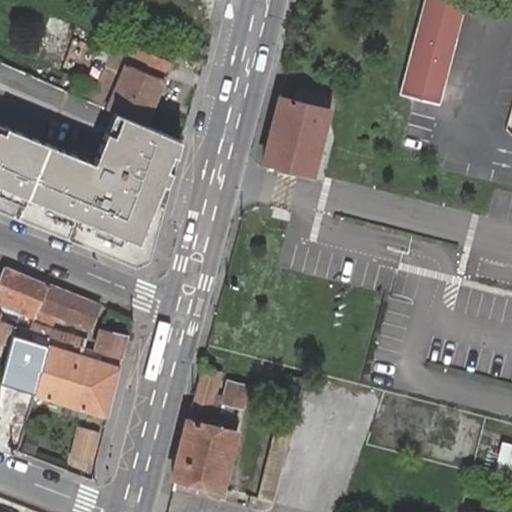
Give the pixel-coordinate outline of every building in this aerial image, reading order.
[(423,0),(399,93),(437,102),(464,0),(423,0)] [(126,57),(106,107),(123,115),(145,124),(170,62),(130,46),(126,57)] [(106,107),(0,61),(0,210),(136,266),(148,259),(180,141),(145,124),(123,115),(106,107)] [(279,97),(262,161),(311,174),(328,109),(279,97)] [(0,301),(34,315),(47,284),(5,267),(0,281),(0,301)] [(90,325),(99,305),(47,284),(34,315),(34,316),(52,324),(56,315),(88,328),(90,325)] [(31,323),(0,312),(0,321),(5,323),(15,326),(28,330),(31,323)] [(0,347),(8,349),(12,334),(15,326),(5,323),(0,341),(0,347)] [(86,339),(31,323),(28,330),(84,347),(86,339)] [(122,359),(128,337),(124,336),(126,332),(116,329),(115,334),(101,330),(96,351),(122,359)] [(0,380),(0,382),(35,394),(48,346),(12,334),(8,349),(0,380)] [(48,346),(35,394),(107,417),(119,369),(48,346)] [(201,368),(172,477),(220,490),(220,488),(238,420),(210,413),(205,412),(209,399),(213,401),(221,373),(201,368)] [(223,403),(241,407),(247,385),(228,381),(223,403)] [(273,501),(297,401),(281,397),(256,498),(273,501)] [(205,412),(210,413),(213,401),(209,399),(205,412)] [(80,428),(72,458),(90,462),(97,432),(80,428)] [(492,479),(501,442),(486,438),(477,476),(492,479)] [(492,479),(511,484),(511,444),(501,442),(492,479)]
